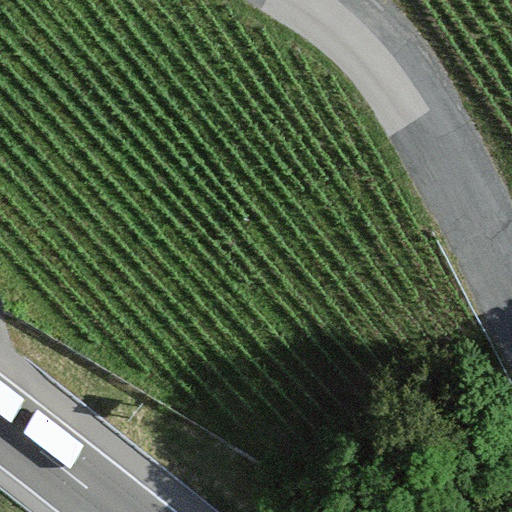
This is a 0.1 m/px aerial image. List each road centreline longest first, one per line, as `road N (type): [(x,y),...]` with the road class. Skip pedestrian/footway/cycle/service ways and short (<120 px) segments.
road 1 (tertiary): [(315,0),(409,96),(511,290)]
road 2 (motorway): [(118,511),(0,418)]
